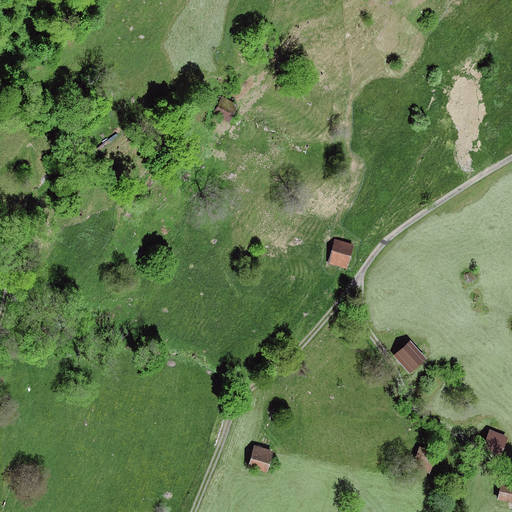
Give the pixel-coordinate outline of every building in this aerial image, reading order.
[(223,94),(216,111),(231,118),(239,101),(223,94)] [(352,246),(334,241),(328,265),(346,270),(352,246)] [(411,344),(395,357),(407,373),(424,361),(411,344)] [(506,441),(488,433),(483,445),(501,453),(506,441)] [(272,453),(253,447),(247,470),(266,475),(272,453)] [(434,460),(422,456),(418,468),(430,472),(434,460)] [(511,480),(501,478),(496,500),(511,503),(511,480)]
